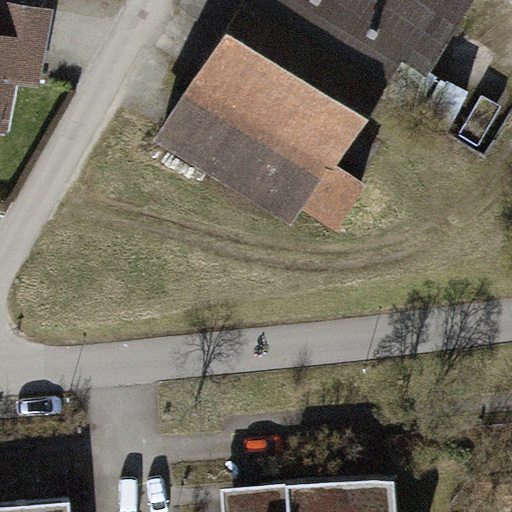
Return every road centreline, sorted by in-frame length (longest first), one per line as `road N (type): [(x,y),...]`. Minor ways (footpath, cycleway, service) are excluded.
road 1 (residential): [(511,325),(0,381)]
road 2 (residential): [(0,291),(140,0)]
